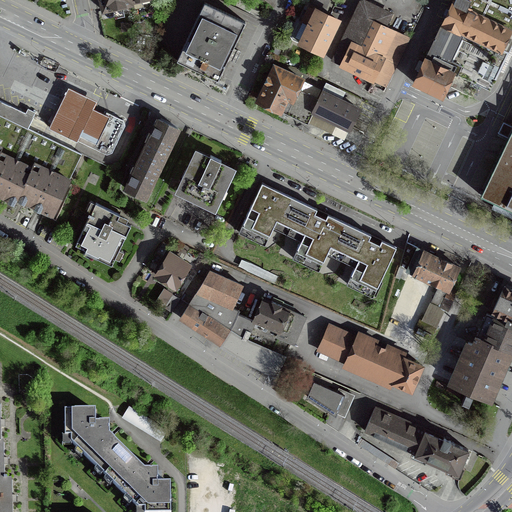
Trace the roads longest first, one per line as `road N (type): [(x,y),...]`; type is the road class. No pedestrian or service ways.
road 1 (residential): [(437,511),(0,228)]
road 2 (residential): [(349,181),(433,0)]
road 3 (primary): [(349,181),(501,251)]
road 4 (primary): [(78,51),(224,122)]
road 5 (primary): [(224,122),(349,181)]
road 6 (residential): [(224,122),(282,0)]
